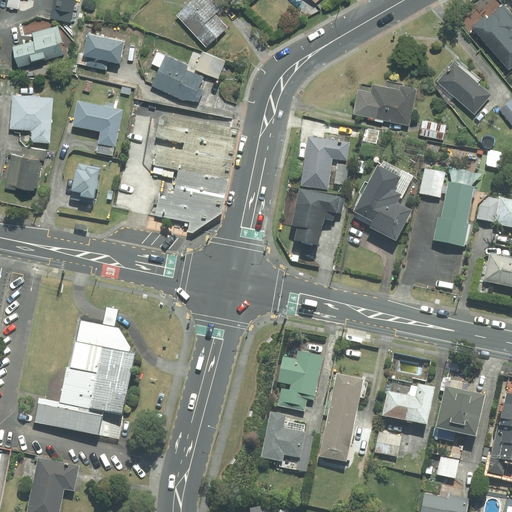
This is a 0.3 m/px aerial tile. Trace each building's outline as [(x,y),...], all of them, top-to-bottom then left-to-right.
[(8,0),(7,6),(17,8),(19,0),(8,0)] [(53,0),(49,19),(72,23),(76,0),(53,0)] [(206,47),(227,27),(215,14),(220,9),(210,0),(192,0),(177,15),(206,47)] [(511,16),(503,6),(488,19),(485,16),(472,27),(509,70),(511,67),(511,16)] [(35,42),(14,47),(19,67),(62,55),(59,43),(63,42),(58,25),(32,32),(35,42)] [(124,42),(88,35),(84,55),(83,56),(108,61),(119,64),(124,42)] [(182,99),(198,102),(204,90),(198,88),(203,77),(186,70),(188,66),(157,52),(152,64),(160,68),(152,85),(182,99)] [(202,52),(195,69),(218,78),(225,61),(202,52)] [(106,70),(108,61),(83,56),(84,55),(79,54),(77,63),(106,70)] [(456,59),(437,82),(474,114),(491,95),(477,83),(480,80),(456,59)] [(400,91),(373,85),(371,92),(358,90),(353,114),(409,126),(417,89),(401,86),(400,91)] [(50,143),(53,98),(12,95),(10,129),(13,129),(15,132),(20,133),(21,141),(26,146),(31,142),(50,143)] [(511,124),(511,99),(500,109),(511,125),(511,124)] [(78,101),(73,126),(101,131),(98,144),(115,147),(123,110),(78,101)] [(230,129),(165,116),(161,119),(157,139),(185,145),(184,152),(159,147),(155,168),(180,173),(175,195),(168,194),(167,200),(159,199),(155,217),(189,224),(187,232),(193,233),(222,213),(223,208),(228,180),(238,131),(230,129)] [(446,126),(423,121),(420,135),(443,140),(446,126)] [(349,143),(308,137),(301,185),(328,189),(332,158),(346,160),(349,143)] [(115,147),(98,144),(96,153),(113,156),(115,147)] [(44,161),(46,151),(23,147),(22,157),(13,155),(7,189),(16,190),(16,187),(33,190),(33,187),(37,188),(42,163),(44,161)] [(502,154),(489,152),(487,166),(499,168),(502,154)] [(101,168),(78,163),(76,169),(71,190),(72,190),(71,199),(94,203),(101,168)] [(370,227),(396,240),(411,210),(397,203),(402,194),(394,190),(400,177),(378,165),(354,211),(373,221),(370,227)] [(452,167),(448,166),(452,182),(449,182),(441,218),(438,217),(434,240),(464,246),(468,223),(467,222),(474,187),(472,186),(482,174),(476,173),(472,172),(468,171),(463,170),(459,169),(455,168),(452,167)] [(445,173),(425,169),(420,193),(440,197),(445,173)] [(294,240),(318,245),(324,218),(333,220),(335,213),(341,214),(344,198),(300,189),(292,225),(297,226),(294,240)] [(501,199),(488,197),(480,205),(477,218),(496,222),(501,199)] [(511,200),(501,198),(501,199),(496,222),(496,223),(511,226),(511,200)] [(511,258),(490,254),(484,280),(511,286),(511,258)] [(40,397),(36,423),(104,439),(110,416),(125,421),(136,353),(120,328),(78,321),(62,399),(40,397)] [(299,351),(297,360),(284,358),(279,381),(292,384),(290,390),(282,388),(278,405),(305,411),(307,399),(314,400),(323,356),(299,351)] [(363,379),(337,374),(328,416),(354,421),(363,379)] [(411,385),(409,396),(388,391),(384,414),(427,424),(434,387),(419,384),(418,387),(411,385)] [(446,386),(436,427),(456,431),(476,436),(485,395),(446,386)] [(499,425),(511,427),(511,393),(506,393),(499,425)] [(285,415),(271,412),(262,456),(278,460),(277,466),(307,472),(314,436),(303,434),(305,425),(284,421),(285,415)] [(354,421),(328,416),(320,456),(346,461),(354,421)] [(511,427),(499,425),(498,424),(488,471),(503,474),(506,460),(511,460),(511,427)] [(456,431),(436,427),(434,437),(454,441),(456,431)] [(401,436),(379,432),(375,452),(397,457),(401,436)] [(459,460),(441,457),(437,474),(455,478),(459,460)] [(77,494),(82,468),(39,460),(28,511),(61,511),(65,492),(77,494)] [(466,511),(469,499),(450,495),(449,499),(425,494),(421,511),(466,511)] [(288,511),(288,509),(280,510),(279,503),(251,507),(251,511),(288,511)]
